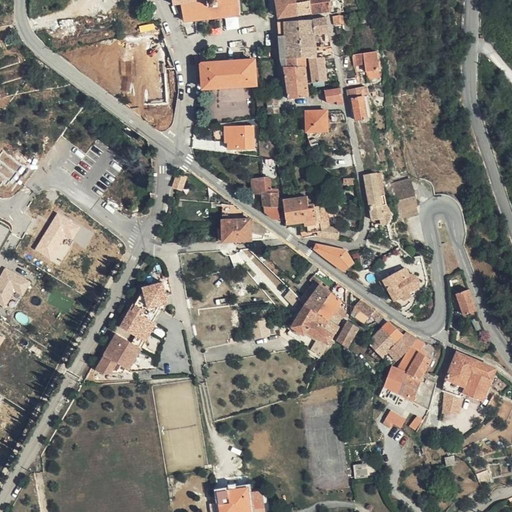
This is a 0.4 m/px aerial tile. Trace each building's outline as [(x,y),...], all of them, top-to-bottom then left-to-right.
[(200,0),(194,0),(180,2),(183,20),(202,18),(200,0)] [(200,0),(202,18),(238,15),(235,0),(200,0)] [(274,0),(277,17),(295,15),(294,1),(293,0),(274,0)] [(294,1),(295,15),(310,13),(308,0),(297,0),(295,0),(294,1)] [(308,0),(310,13),(330,11),(328,0),(308,0)] [(348,22),(346,14),(339,16),(341,23),(348,22)] [(338,15),(330,16),(332,24),(336,23),(336,26),(341,26),(339,15),(338,15)] [(278,22),(278,35),(284,34),(284,38),(285,46),(314,48),(329,46),(325,17),(302,20),(278,22)] [(284,38),(278,39),(279,58),(282,58),(302,57),(303,59),(308,59),(315,58),(314,48),(285,46),(284,38)] [(379,67),(375,51),(357,54),(350,55),(354,73),(366,70),(379,67)] [(302,57),(282,58),(283,67),(303,63),(303,59),(302,57)] [(322,57),(315,58),(308,59),(310,83),(322,82),(325,81),(322,57)] [(255,84),(253,60),(200,63),(202,87),(211,87),(214,87),(255,84)] [(303,63),(283,67),(288,98),(307,94),(306,83),(303,63)] [(380,76),(379,69),(369,71),(368,71),(366,72),(367,79),(380,76)] [(366,118),(370,117),(369,111),(365,91),(364,86),(346,90),(348,100),(351,100),(362,97),(364,107),(366,118)] [(342,103),(339,88),(323,91),(324,102),(334,100),(335,105),(342,103)] [(277,114),(276,96),(267,96),(267,115),(270,115),(277,114)] [(352,109),(364,107),(362,97),(351,100),(352,109)] [(355,120),(366,118),(364,107),(352,109),(355,120)] [(314,110),(304,111),(305,128),(316,127),(314,110)] [(251,124),(234,126),(235,148),(252,147),(251,124)] [(235,148),(234,126),(211,127),(212,141),(223,141),(223,138),(227,138),(227,148),(235,148)] [(313,138),(308,138),(312,146),(317,146),(313,138)] [(7,168),(4,172),(9,177),(17,167),(6,158),(2,163),(7,168)] [(172,186),(177,188),(180,189),(185,174),(177,171),(172,186)] [(384,188),(381,172),(364,175),(367,192),(384,188)] [(254,192),(263,192),(278,192),(278,188),(271,188),(271,177),(254,177),(254,192)] [(409,180),(385,186),(388,202),(395,200),(398,211),(400,210),(402,217),(416,213),(414,207),(416,206),(409,180)] [(386,203),(384,188),(367,192),(369,205),(372,220),(385,217),(384,214),(392,213),(391,211),(390,209),(388,205),(386,203)] [(263,192),(263,206),(278,206),(278,200),(278,194),(278,192),(263,192)] [(314,205),(314,204),(309,204),(309,197),(283,199),(284,206),(286,223),(302,222),(303,237),(317,236),(314,209),(314,205)] [(263,206),(264,211),(263,211),(272,218),(280,219),(278,208),(278,206),(263,206)] [(318,209),(314,209),(317,236),(328,237),(328,233),(320,233),(318,209)] [(325,210),(318,209),(320,233),(325,227),(326,227),(327,227),(325,210)] [(57,265),(81,228),(57,212),(33,249),(57,265)] [(218,220),(218,241),(236,240),(235,219),(227,220),(227,215),(222,215),(222,220),(218,220)] [(235,219),(236,240),(251,239),(250,219),(235,219)] [(250,219),(251,239),(263,239),(263,228),(250,219)] [(328,233),(328,237),(334,238),(334,235),(336,229),(326,227),(325,227),(320,233),(328,233)] [(313,248),(323,255),(330,246),(316,244),(313,248)] [(323,255),(333,263),(344,250),(330,246),(323,255)] [(333,263),(344,271),(353,263),(345,251),(345,250),(344,250),(333,263)] [(0,305),(10,311),(28,280),(5,267),(0,275),(0,305)] [(409,275),(404,267),(380,282),(384,291),(383,291),(384,293),(383,295),(387,297),(391,295),(394,301),(401,297),(408,293),(417,287),(419,282),(415,275),(411,274),(409,275)] [(314,290),(311,294),(321,302),(329,291),(320,283),(321,281),(313,275),(310,279),(317,286),(314,290)] [(141,284),(93,364),(101,369),(120,367),(124,361),(127,364),(139,345),(136,343),(141,336),(144,338),(155,321),(153,320),(157,313),(156,313),(160,307),(161,308),(165,301),(167,301),(165,294),(171,293),(168,279),(162,280),(141,284)] [(310,279),(307,283),(309,285),(314,290),(317,286),(310,279)] [(299,298),(304,302),(311,294),(314,290),(309,285),(300,297),(299,298)] [(464,314),(475,310),(467,289),(456,293),(464,314)] [(329,291),(321,302),(331,310),(338,316),(341,311),(335,306),(339,299),(329,291)] [(408,293),(401,297),(404,301),(411,296),(408,293)] [(311,294),(304,302),(316,310),(327,317),(331,310),(321,302),(311,294)] [(368,314),(372,309),(360,299),(355,305),(367,315),(368,314)] [(285,330),(318,353),(331,333),(311,318),(316,310),(304,302),(292,321),(290,323),(288,322),(286,325),(287,326),(285,330)] [(379,312),(373,308),(372,309),(368,314),(372,317),(378,322),(383,315),(379,312)] [(311,318),(331,333),(337,324),(334,322),(327,317),(316,310),(311,318)] [(327,317),(334,322),(338,316),(331,310),(327,317)] [(251,322),(255,339),(270,336),(265,319),(251,322)] [(345,321),(335,340),(345,346),(355,327),(345,321)] [(381,326),(395,340),(400,335),(386,321),(381,326)] [(365,342),(380,355),(395,340),(381,326),(376,331),(365,342)] [(361,339),(365,342),(376,331),(373,327),(367,332),(361,339)] [(380,355),(389,363),(404,352),(415,337),(404,331),(400,335),(395,340),(380,355)] [(140,345),(144,338),(141,336),(136,343),(139,345),(140,345)] [(415,337),(404,352),(407,354),(404,354),(404,355),(396,366),(398,367),(406,370),(420,379),(429,359),(417,351),(423,342),(415,337)] [(489,379),(494,368),(454,351),(450,362),(471,371),(489,379)] [(465,385),(471,371),(450,362),(444,376),(465,385)] [(396,366),(390,364),(383,384),(390,388),(398,367),(396,366)] [(398,367),(390,388),(397,391),(399,387),(406,370),(398,367)] [(399,387),(397,391),(411,398),(418,383),(419,379),(420,379),(406,370),(399,387)] [(480,397),(489,379),(471,371),(465,385),(444,376),(442,383),(462,390),(480,397)] [(411,398),(427,406),(434,390),(418,383),(411,398)] [(461,394),(462,390),(442,383),(441,388),(443,389),(461,394)] [(383,384),(379,393),(386,398),(390,388),(383,384)] [(390,388),(386,398),(392,401),(397,391),(390,388)] [(443,389),(442,408),(454,410),(461,394),(443,389)] [(423,416),(427,406),(411,398),(407,408),(423,416)] [(383,421),(399,430),(406,419),(389,410),(383,421)] [(419,422),(414,418),(410,424),(415,428),(419,422)] [(446,435),(446,437),(453,437),(454,428),(451,427),(452,421),(446,421),(446,427),(447,427),(446,435)] [(362,466),(353,467),(354,480),(363,479),(362,466)] [(219,511),(253,511),(264,510),(261,489),(247,491),(246,485),(216,491),(219,511)]
